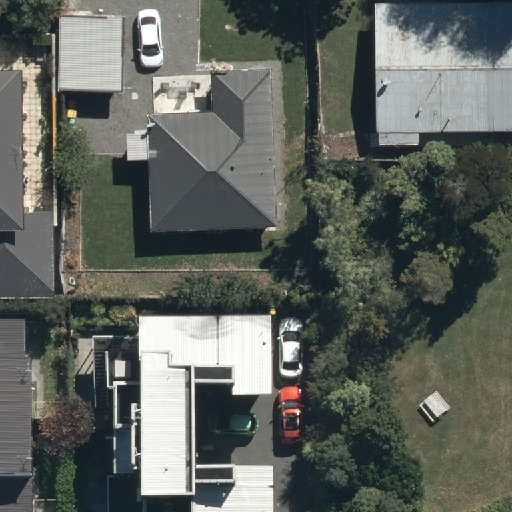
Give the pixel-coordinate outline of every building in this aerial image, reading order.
[(511,0),(373,0),(375,138),(415,138),(415,124),(511,122),(511,0)] [(155,9),(56,9),(56,82),(155,82),(155,9)] [(209,102),(147,103),(149,220),(273,218),(270,60),(208,61),(209,102)] [(0,291),(53,291),(52,202),(17,203),(16,62),(0,62),(0,291)] [(274,511),(274,454),(195,454),(196,372),(234,372),(234,386),(271,387),(271,307),(139,306),(139,330),(93,330),(93,417),(113,417),(113,484),(107,484),(107,511),(274,511)] [(0,511),(27,511),(25,317),(0,317),(0,511)]
